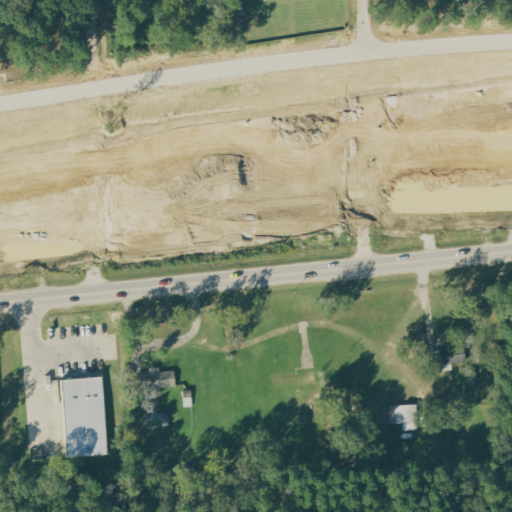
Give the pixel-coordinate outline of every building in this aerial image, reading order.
[(0,207),(0,235),(43,233),(41,205),(0,207)] [(70,253),(71,225),(51,224),(50,252),(70,253)] [(453,364),(466,362),(464,345),(430,350),(432,365),(441,364),(443,371),(454,370),(453,364)] [(161,372),(160,367),(149,368),(150,373),(139,374),(141,392),(177,387),(174,370),(161,372)] [(60,379),(68,458),(112,454),(104,375),(60,379)] [(417,404),(392,406),(393,424),(418,423),(417,404)]
